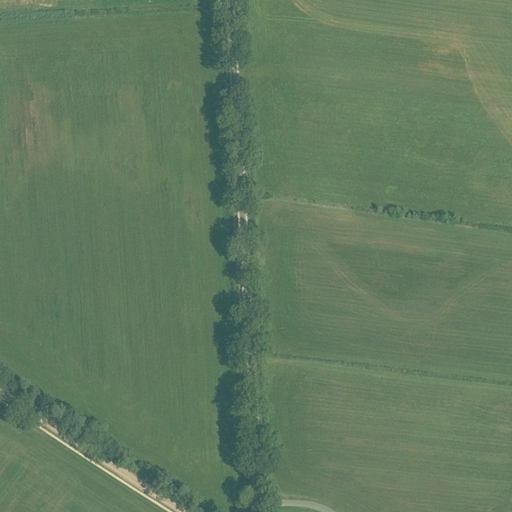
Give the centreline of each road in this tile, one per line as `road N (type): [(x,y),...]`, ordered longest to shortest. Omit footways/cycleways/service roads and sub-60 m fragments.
road 1 (unclassified): [(257,511),(229,0)]
road 2 (track): [(0,390),(184,511)]
